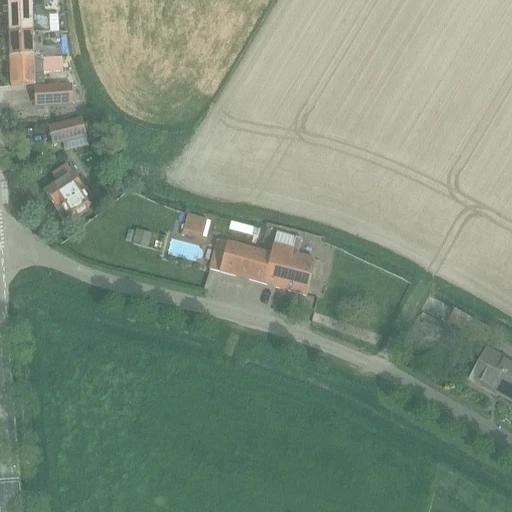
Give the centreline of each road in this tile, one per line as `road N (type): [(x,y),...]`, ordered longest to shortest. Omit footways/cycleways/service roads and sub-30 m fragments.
road 1 (unclassified): [(511,444),(385,371),(285,328),(0,248)]
road 2 (secondary): [(10,511),(0,371)]
